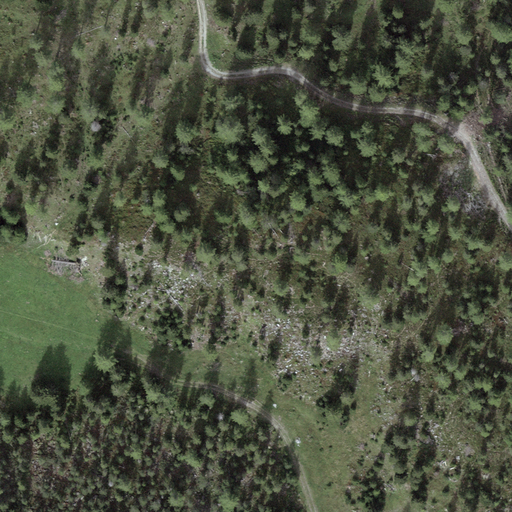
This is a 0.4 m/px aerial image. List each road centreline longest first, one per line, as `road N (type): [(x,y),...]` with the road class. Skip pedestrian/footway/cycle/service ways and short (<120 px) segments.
road 1 (track): [(200,0),(203,54),(212,71),(286,68),(354,106),(433,115),(464,136),(511,225)]
road 2 (track): [(312,511),(285,433),(262,409),(166,378),(120,346),(0,312)]
